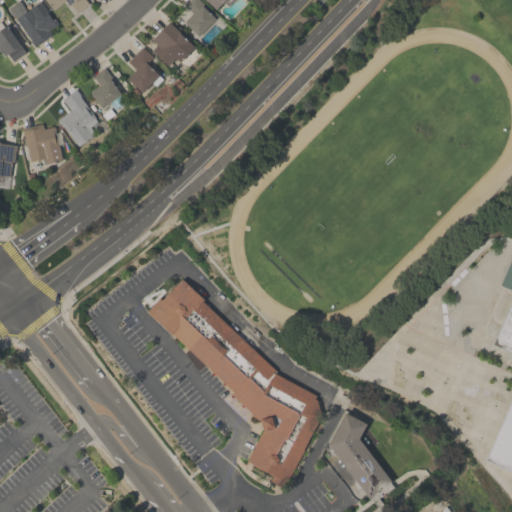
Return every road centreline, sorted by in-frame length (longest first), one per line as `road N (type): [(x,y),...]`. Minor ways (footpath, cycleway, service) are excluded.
road 1 (primary): [(13,301),(236,112),(343,0)]
road 2 (primary): [(296,0),(78,210)]
road 3 (residential): [(199,511),(43,316),(13,301)]
road 4 (residential): [(13,301),(24,330),(92,425),(165,511)]
road 5 (residential): [(7,109),(84,57),(142,0)]
